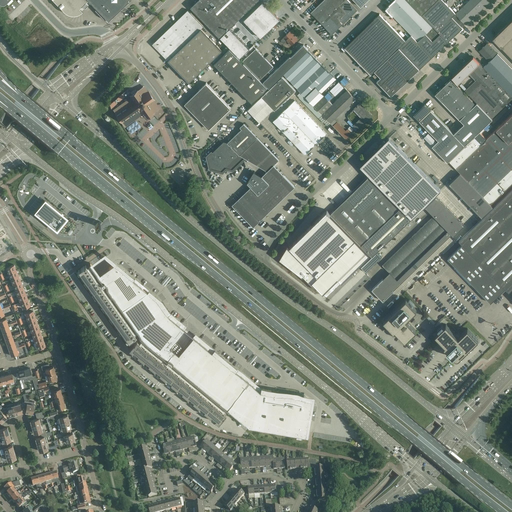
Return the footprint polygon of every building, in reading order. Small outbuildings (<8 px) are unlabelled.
[(91,2),(88,0),(53,0),(64,11),(66,12),(67,13),(68,14),(70,14),(71,15),(72,15),(73,15),(74,15),(75,15),(76,15),(77,15),(78,14),(79,14),(80,13),(81,12),(82,12),(83,11),(91,2)] [(88,0),(91,2),(109,20),(129,0),(88,0)] [(197,0),(191,7),(220,37),(226,31),(258,0),(197,0)] [(323,0),(311,12),(332,34),(343,24),(339,20),(340,19),(339,18),(337,17),(339,15),(341,16),(345,12),(340,6),(345,0),(323,0)] [(339,20),(343,24),(357,10),(347,0),(345,0),(340,6),(345,12),(341,16),(339,15),(337,17),(339,18),(340,19),(339,20)] [(440,34),(422,15),(429,8),(421,0),(393,0),(389,4),(390,5),(386,9),(403,27),(411,35),(417,41),(426,33),(433,40),(440,34)] [(437,0),(422,15),(440,34),(433,40),(426,33),(417,41),(432,57),(463,28),(462,27),(452,17),(455,14),(441,0),(437,0)] [(465,24),(466,24),(490,0),(469,0),(455,14),(452,17),(462,27),(465,24)] [(257,15),(267,6),(263,1),(253,11),(257,15)] [(262,20),(271,10),(267,6),(257,15),(262,20)] [(212,60),(221,51),(222,51),(201,29),(204,26),(188,10),(152,44),(189,82),(212,60)] [(266,24),(276,15),(271,10),(262,20),(266,24)] [(247,25),(257,15),(253,11),(243,20),(247,25)] [(384,18),(383,18),(379,14),(345,48),(367,71),(366,71),(366,72),(367,74),(368,74),(369,74),(369,73),(371,74),(374,71),(387,59),(399,47),(405,41),(385,20),(386,19),(384,18)] [(262,20),(257,15),(247,25),(252,29),(262,20)] [(276,15),(266,24),(270,29),(280,19),(276,15)] [(511,19),(493,38),(501,47),(511,57),(511,19)] [(256,33),(266,24),(262,20),(252,29),(256,33)] [(270,29),(266,24),(256,33),(260,38),(270,29)] [(224,42),(234,32),(230,28),(220,37),(224,42)] [(290,31),(284,37),(280,40),(283,44),(287,40),(291,45),(297,39),(290,31)] [(238,36),(234,32),(224,42),(228,46),(238,36)] [(411,35),(405,41),(399,47),(419,69),(432,57),(417,41),(411,35)] [(232,50),(242,40),(238,36),(228,46),(232,50)] [(246,44),(242,40),(232,50),(236,54),(246,44)] [(250,48),(246,44),(236,54),(240,58),(250,48)] [(483,67),(511,96),(511,69),(497,54),(487,44),(480,51),(489,61),(483,67)] [(256,48),(253,45),(240,58),(260,79),(273,66),(256,48)] [(283,74),(308,50),(303,45),(290,57),(289,56),(263,82),(268,88),(269,88),(283,74)] [(387,59),(397,69),(407,80),(419,69),(399,47),(387,59)] [(221,51),(212,60),(215,63),(253,103),(268,88),(229,49),(224,54),(221,51)] [(283,74),(290,81),(315,57),(308,50),(283,74)] [(290,81),(297,89),(322,64),(315,57),(290,81)] [(511,99),(511,96),(483,67),(473,57),(452,77),(458,84),(468,73),(475,80),(465,91),(476,103),(477,103),(492,119),(511,99)] [(377,81),(388,92),(391,89),(384,81),(397,69),(387,59),(374,71),(381,78),(377,81)] [(297,89),(300,92),(305,97),(331,73),(322,64),(297,89)] [(388,92),(391,96),(407,80),(397,69),(384,81),(391,89),(388,92)] [(336,79),(331,73),(305,97),(314,106),(324,96),(330,90),(327,88),(336,79)] [(266,92),(279,107),(296,90),(283,76),(266,92)] [(477,103),(476,103),(475,104),(451,79),(435,94),(464,124),(454,134),(465,145),(492,119),(477,103)] [(209,129),(231,108),(206,83),(187,102),(187,103),(189,106),(188,107),(209,129)] [(131,97),(113,109),(116,113),(116,114),(122,122),(131,115),(133,118),(136,116),(137,117),(142,114),(145,118),(154,112),(153,111),(159,107),(153,100),(154,99),(148,91),(142,95),(138,89),(130,95),(131,97)] [(337,121),(334,119),(351,103),(355,99),(347,90),(333,104),(326,97),(325,97),(324,96),(314,106),(322,115),(330,123),(331,123),(332,125),(333,126),(337,121)] [(279,107),(266,92),(248,110),(259,122),(274,108),(275,110),(279,107)] [(284,111),(316,144),(318,142),(320,143),(325,138),(324,136),(326,134),(295,101),(284,111)] [(371,115),(360,104),(355,109),(363,117),(354,125),(358,129),(371,115)] [(436,150),(448,162),(464,146),(465,145),(454,134),(425,104),(414,115),(438,140),(432,146),(436,150)] [(316,144),(284,111),(273,121),(283,132),(281,134),(284,137),(286,135),(305,155),(316,144)] [(328,126),(331,123),(330,123),(322,115),(318,118),(323,123),(324,122),(328,126)] [(480,132),(449,161),(490,204),(511,183),(511,115),(487,139),(480,132)] [(232,169),(244,157),(261,141),(244,123),(240,127),(242,129),(228,143),(224,141),(208,157),(211,168),(222,171),(227,167),(232,169)] [(427,143),(410,125),(404,130),(423,151),(428,147),(426,145),(427,143)] [(492,126),(484,132),(486,136),(489,134),(488,132),(493,128),(492,126)] [(372,256),(412,219),(440,190),(398,146),(389,137),(360,166),(362,167),(370,175),(331,213),(370,254),(372,256)] [(261,141),(244,157),(267,171),(262,176),(254,171),(247,183),(251,187),(232,205),(253,227),(280,201),(283,198),(295,186),(274,165),(279,160),(261,141)] [(460,174),(450,184),(482,217),(493,207),(460,174)] [(511,189),(459,241),(462,244),(448,259),(490,303),(505,289),(509,292),(511,288),(511,297),(511,298),(511,189)] [(436,196),(426,207),(453,236),(464,225),(436,196)] [(40,216),(39,216),(55,230),(56,229),(57,229),(65,220),(66,218),(64,217),(45,201),(37,211),(36,212),(37,213),(37,214),(38,216),(39,215),(40,216)] [(287,244),(279,258),(302,276),(303,275),(311,283),(316,287),(317,286),(323,292),(338,278),(341,282),(370,254),(331,213),(330,214),(326,211),(290,246),(287,244)] [(393,290),(451,235),(433,216),(383,265),(390,272),(372,289),(383,301),(393,291),(393,290)] [(98,275),(97,275),(102,282),(103,281),(107,286),(106,287),(140,335),(139,336),(162,356),(166,359),(167,358),(172,362),(171,363),(248,427),(305,437),(311,401),(270,394),(271,389),(261,387),(260,392),(193,337),(184,329),(169,317),(164,311),(162,308),(160,304),(156,299),(141,287),(114,264),(113,264),(99,274),(98,275)] [(9,274),(16,271),(14,265),(6,268),(9,274)] [(86,265),(78,271),(128,342),(136,336),(86,265)] [(11,279),(18,276),(16,271),(9,274),(11,279)] [(13,285),(21,282),(18,276),(11,279),(13,285)] [(16,291),(23,288),(21,282),(13,285),(16,291)] [(18,296),(25,293),(23,288),(16,291),(18,296)] [(20,302),(28,299),(25,293),(18,296),(20,302)] [(28,299),(20,302),(23,308),(30,305),(28,299)] [(383,321),(389,326),(390,325),(405,341),(416,330),(406,320),(417,310),(406,299),(383,321)] [(27,319),(35,316),(33,310),(25,313),(27,319)] [(35,316),(27,319),(29,325),(37,322),(35,316)] [(37,322),(29,325),(31,331),(39,328),(37,322)] [(8,324),(1,327),(3,333),(10,330),(8,324)] [(459,358),(478,340),(468,329),(458,337),(446,324),(435,335),(451,352),(450,353),(454,358),(455,358),(456,358),(456,359),(457,359),(458,359),(458,358),(459,358)] [(39,328),(31,331),(33,336),(41,334),(39,328)] [(5,338),(12,336),(10,330),(3,333),(5,338)] [(41,334),(33,336),(35,342),(43,340),(41,334)] [(12,336),(5,338),(7,344),(14,342),(12,336)] [(43,340),(35,342),(37,348),(45,346),(43,340)] [(204,410),(204,411),(210,416),(211,415),(216,419),(215,420),(218,423),(226,414),(223,412),(217,407),(217,406),(212,403),(205,398),(206,397),(201,393),(201,394),(194,388),(195,388),(190,384),(190,385),(183,379),(184,379),(179,375),(178,375),(172,370),(168,366),(167,366),(161,361),(161,360),(156,357),(150,352),(150,351),(145,347),(145,348),(139,342),(136,340),(129,349),(132,352),(133,351),(138,355),(137,356),(143,361),(144,360),(149,364),(148,365),(154,370),(155,369),(160,373),(159,374),(177,389),(178,388),(182,392),(181,393),(188,398),(189,397),(193,401),(192,402),(199,407),(200,406),(204,410)] [(14,342),(7,344),(9,350),(16,347),(14,342)] [(16,347),(9,350),(11,356),(18,353),(16,347)] [(47,375),(55,372),(53,366),(50,367),(49,364),(41,366),(42,370),(45,369),(46,372),(43,373),(44,376),(47,375)] [(26,376),(24,370),(18,372),(20,378),(21,378),(23,382),(27,381),(27,379),(26,376)] [(55,372),(47,375),(49,381),(57,379),(55,372)] [(6,375),(10,388),(12,387),(11,385),(15,384),(14,380),(16,379),(15,373),(12,374),(6,375)] [(9,388),(10,388),(6,375),(0,376),(2,384),(3,387),(5,386),(8,394),(11,393),(9,388)] [(32,383),(28,384),(30,392),(26,393),(27,396),(32,394),(31,391),(34,391),(32,383)] [(43,388),(38,390),(40,397),(45,396),(44,392),(45,391),(50,390),(49,386),(43,388)] [(55,397),(62,395),(60,388),(57,389),(57,388),(51,390),(53,397),(55,397)] [(62,395),(55,397),(56,399),(51,401),(49,402),(50,405),(63,401),(62,395)] [(13,406),(16,414),(18,414),(22,412),(21,408),(24,407),(26,407),(27,401),(24,400),(24,402),(13,406)] [(27,401),(26,407),(26,412),(26,413),(26,412),(32,413),(33,408),(34,408),(35,405),(34,405),(34,402),(27,401)] [(63,401),(50,405),(48,405),(49,408),(55,406),(56,410),(65,407),(63,401)] [(0,408),(0,410),(3,414),(5,412),(8,411),(10,416),(14,415),(16,414),(13,406),(2,409),(1,407),(0,408)] [(59,424),(69,421),(69,419),(67,415),(63,416),(62,413),(58,415),(56,415),(57,419),(59,419),(61,423),(59,424)] [(43,414),(36,416),(37,419),(30,421),(32,425),(31,425),(32,427),(41,425),(43,424),(41,418),(44,417),(43,414)] [(61,433),(67,432),(66,429),(71,427),(70,423),(69,421),(59,424),(61,430),(60,431),(61,433)] [(41,425),(32,427),(33,429),(34,433),(39,432),(39,435),(46,433),(44,429),(42,430),(41,425)] [(0,436),(9,434),(9,432),(7,427),(0,429),(0,436)] [(67,432),(61,433),(62,436),(64,442),(67,442),(67,443),(70,442),(70,441),(74,439),(73,433),(68,434),(67,432)] [(46,433),(39,435),(40,437),(35,439),(37,443),(37,445),(48,442),(46,442),(44,437),(47,437),(46,433)] [(0,446),(7,444),(6,441),(11,440),(10,436),(9,434),(0,436),(1,436),(2,441),(0,441),(0,443),(1,446),(0,446)] [(188,438),(191,448),(196,446),(195,443),(198,442),(197,437),(194,438),(194,437),(188,438)] [(204,451),(210,443),(206,439),(206,440),(204,438),(200,442),(202,444),(200,447),(204,451)] [(48,442),(37,445),(38,447),(39,451),(49,448),(48,442)] [(140,454),(149,452),(146,443),(138,446),(140,454)] [(210,443),(204,451),(208,454),(215,446),(210,443)] [(4,455),(14,452),(14,450),(12,445),(8,447),(7,444),(0,446),(0,449),(2,449),(4,455)] [(215,446),(208,454),(212,458),(219,450),(215,446)] [(219,450),(212,458),(216,461),(223,453),(219,450)] [(14,452),(4,455),(6,454),(8,460),(16,458),(15,454),(14,452)] [(223,453),(216,461),(220,465),(227,457),(223,453)] [(227,457),(220,465),(225,468),(231,460),(227,457)] [(314,468),(315,473),(324,473),(323,467),(316,467),(316,460),(309,460),(309,459),(303,460),(304,469),(314,468)] [(231,460),(225,468),(229,472),(235,464),(231,460)] [(141,470),(153,467),(151,462),(143,464),(144,469),(141,470)] [(73,474),(78,472),(77,467),(78,467),(78,464),(76,465),(76,464),(68,466),(66,467),(65,467),(62,468),(64,473),(61,474),(62,479),(69,477),(68,476),(66,476),(65,473),(67,473),(67,471),(72,470),(73,474)] [(153,467),(141,470),(143,476),(151,473),(150,468),(153,468),(153,467)] [(194,478),(200,472),(196,468),(188,477),(190,479),(192,477),(194,478)] [(200,472),(194,478),(199,482),(204,475),(200,472)] [(52,481),(50,475),(43,476),(45,483),(46,485),(50,484),(51,488),(54,487),(53,484),(52,481)] [(75,487),(85,485),(84,479),(83,479),(82,475),(73,478),(75,487)] [(204,475),(199,482),(203,485),(208,479),(204,475)] [(45,483),(43,476),(37,478),(39,485),(45,483)] [(39,485),(37,478),(31,480),(33,486),(36,486),(37,490),(41,489),(39,485)] [(208,479),(203,485),(207,489),(213,482),(208,479)] [(11,498),(16,494),(14,491),(16,490),(14,487),(20,486),(19,481),(12,483),(12,484),(11,484),(10,483),(4,488),(8,492),(7,493),(11,498)] [(213,482),(207,489),(211,493),(217,486),(213,482)] [(74,494),(87,491),(85,485),(75,487),(76,487),(77,493),(74,494)] [(234,493),(241,498),(244,494),(238,488),(234,493)] [(15,503),(20,499),(18,496),(24,491),(22,489),(16,494),(11,498),(15,503)] [(82,499),(89,497),(87,491),(74,494),(75,497),(76,500),(78,499),(78,500),(82,499)] [(230,497),(237,503),(241,498),(234,493),(230,497)] [(20,499),(15,503),(19,508),(21,506),(24,509),(28,505),(24,499),(28,496),(26,494),(20,499)] [(326,500),(325,494),(316,495),(317,500),(316,500),(315,502),(313,501),(310,507),(316,510),(321,500),(326,500)] [(89,497),(82,499),(78,500),(80,505),(76,506),(77,507),(71,508),(72,511),(85,508),(85,505),(90,503),(89,497)] [(227,501),(234,507),(237,503),(230,497),(227,501)] [(234,507),(227,501),(223,505),(230,511),(234,507)]
